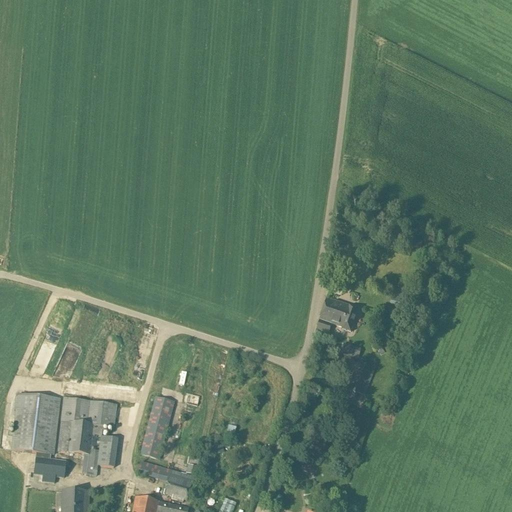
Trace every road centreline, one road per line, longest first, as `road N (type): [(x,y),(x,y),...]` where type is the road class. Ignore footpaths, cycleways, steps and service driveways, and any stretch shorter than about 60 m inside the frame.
road 1 (unclassified): [(302,369),(353,0)]
road 2 (unclassified): [(302,369),(0,272)]
road 3 (unclassified): [(259,511),(302,369)]
